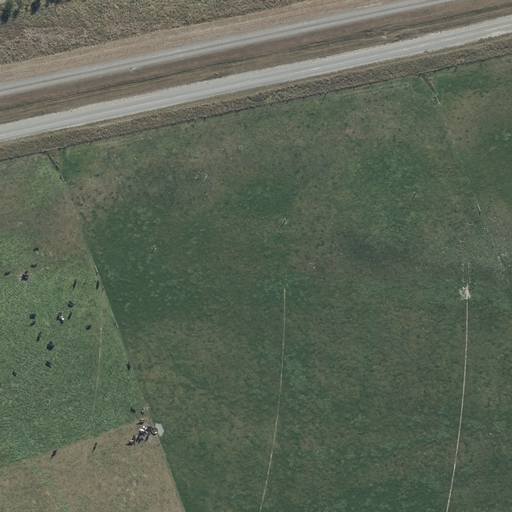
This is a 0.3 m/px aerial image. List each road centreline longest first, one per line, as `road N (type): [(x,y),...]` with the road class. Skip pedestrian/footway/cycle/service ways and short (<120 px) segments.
road 1 (unclassified): [(511,22),(0,135)]
road 2 (track): [(0,91),(434,0)]
